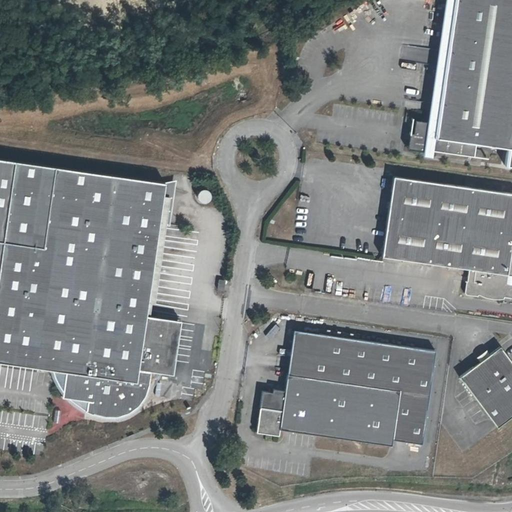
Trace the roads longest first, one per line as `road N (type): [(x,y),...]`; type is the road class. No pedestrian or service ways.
road 1 (unclassified): [(448,325),(240,295)]
road 2 (residential): [(196,464),(166,449),(124,454),(50,485),(0,490)]
road 3 (unclassified): [(253,190),(277,185),(288,168),(285,144),(263,129),(246,131),(228,153),(229,171),(246,189)]
road 4 (unclassified): [(240,295),(228,386),(196,464)]
road 5 (unknown): [(280,137),(363,66),(401,14)]
